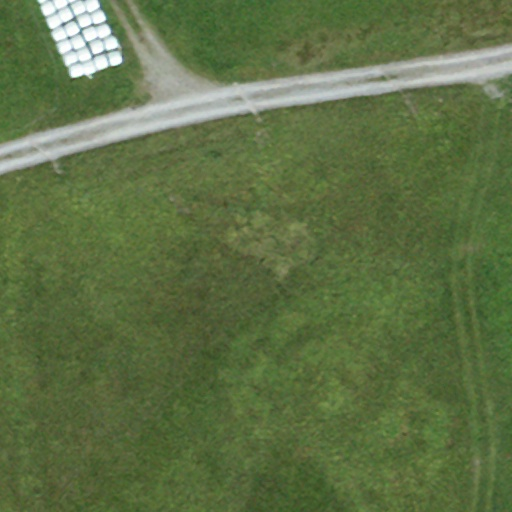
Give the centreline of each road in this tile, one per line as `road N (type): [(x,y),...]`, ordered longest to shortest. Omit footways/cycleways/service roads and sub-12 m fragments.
road 1 (track): [(511,62),(172,111),(0,162)]
road 2 (track): [(114,0),(162,74),(172,111)]
